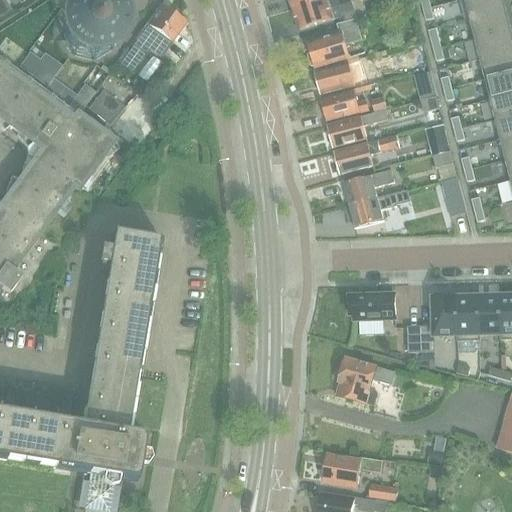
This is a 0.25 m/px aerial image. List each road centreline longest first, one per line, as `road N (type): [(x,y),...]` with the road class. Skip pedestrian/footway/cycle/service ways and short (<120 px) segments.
road 1 (secondary): [(226,0),(252,101),(268,259)]
road 2 (secondary): [(268,259),(267,397),(251,511)]
road 3 (residential): [(268,259),(511,255)]
